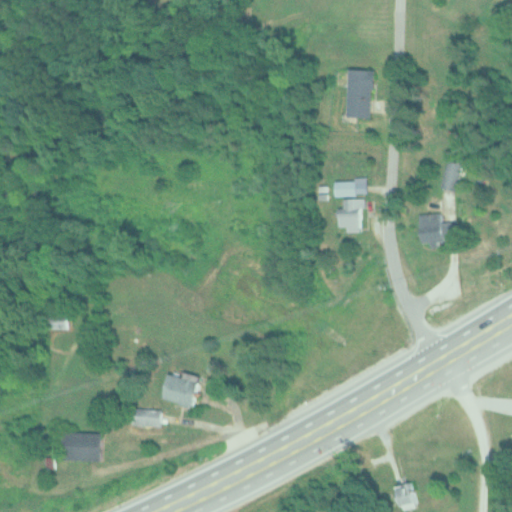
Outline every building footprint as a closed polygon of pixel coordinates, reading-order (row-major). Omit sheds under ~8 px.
[(374,69),(349,68),(347,116),(373,116),(374,69)] [(463,163),(449,159),(441,185),(455,190),(463,163)] [(357,180),(336,180),(336,195),(357,195),(357,180)] [(363,197),(343,197),(343,207),(340,207),(340,229),(363,229),(363,197)] [(443,241),(442,235),(453,235),(453,221),(441,221),(441,212),(421,213),(421,241),(443,241)] [(69,314),(47,314),(47,328),(69,328),(69,314)] [(202,376),(185,372),(184,376),(170,372),(163,399),(194,407),(202,376)] [(101,459),(101,431),(61,431),(61,459),(101,459)] [(414,482),(398,484),(400,507),(416,505),(414,482)]
